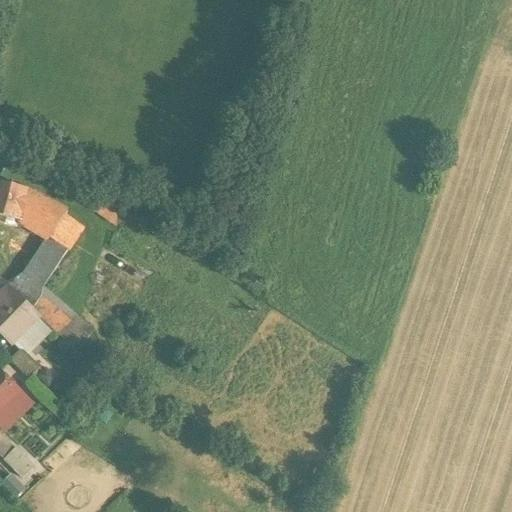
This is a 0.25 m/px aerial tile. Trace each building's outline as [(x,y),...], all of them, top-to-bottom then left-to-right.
[(28,191),(0,183),(0,216),(23,223),(25,218),(21,215),(28,191)] [(76,204),(111,225),(119,211),(85,190),(76,204)] [(65,216),(28,191),(21,215),(25,218),(52,236),(65,216)] [(52,236),(25,218),(23,223),(20,233),(42,248),(48,239),(49,240),(52,236)] [(42,248),(23,276),(42,289),(67,252),(49,240),(48,239),(42,248)] [(21,274),(0,259),(0,278),(9,287),(21,274)] [(42,289),(23,276),(11,293),(28,310),(42,289)] [(11,293),(1,284),(0,285),(0,332),(12,344),(37,319),(29,312),(28,310),(11,293)] [(42,289),(29,312),(37,319),(78,352),(93,332),(42,289)] [(39,368),(20,349),(8,361),(27,380),(39,368)] [(0,414),(21,394),(0,373),(0,414)] [(15,450),(0,434),(0,457),(3,461),(14,450),(15,450)] [(14,450),(3,461),(22,479),(32,469),(14,450)]
